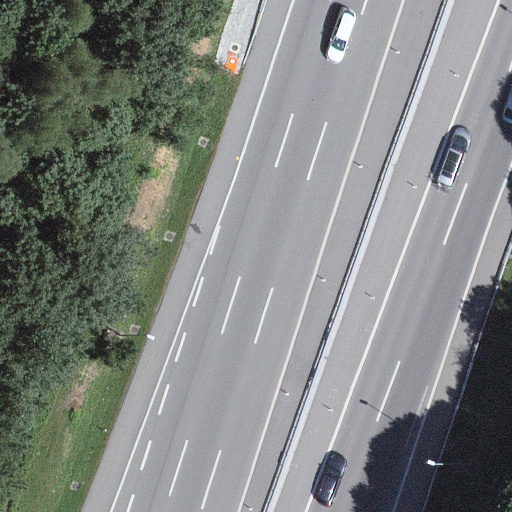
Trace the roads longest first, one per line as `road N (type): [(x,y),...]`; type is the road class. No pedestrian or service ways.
road 1 (motorway): [(347,0),(179,511)]
road 2 (motorway): [(343,511),(511,59)]
